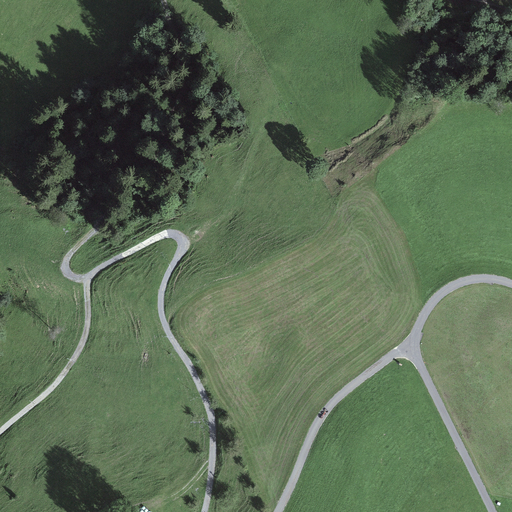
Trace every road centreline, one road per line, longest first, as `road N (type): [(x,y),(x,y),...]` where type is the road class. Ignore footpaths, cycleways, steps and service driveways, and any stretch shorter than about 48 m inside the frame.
road 1 (track): [(204,511),(211,417),(161,308),(181,239),(161,235),(81,278),(65,269),(147,166),(182,96),(181,47),(164,0)]
road 2 (track): [(409,347),(333,401),(278,511)]
road 3 (track): [(88,276),(79,350),(49,390),(0,432)]
road 4 (unclassified): [(511,283),(478,278),(451,286),(426,310),(409,347)]
